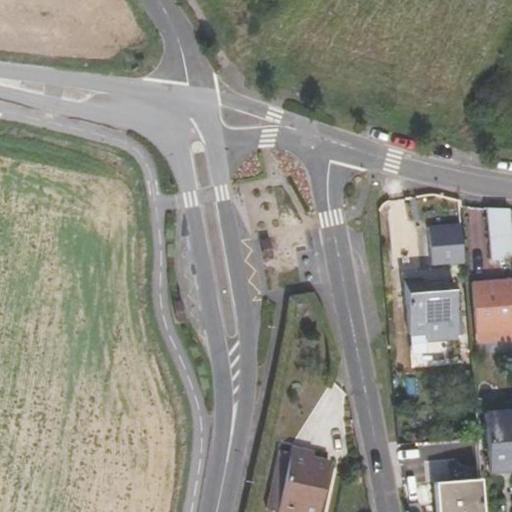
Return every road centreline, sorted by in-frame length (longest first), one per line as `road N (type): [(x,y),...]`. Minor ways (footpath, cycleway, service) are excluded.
road 1 (residential): [(330,144),(338,258),(389,511)]
road 2 (unclassified): [(195,144),(236,340)]
road 3 (residential): [(511,189),(330,144)]
road 4 (unclassified): [(177,118),(0,85)]
road 5 (residential): [(236,340),(218,511)]
road 6 (residential): [(330,144),(274,126),(177,118)]
road 7 (unclassified): [(159,0),(186,69),(177,118)]
